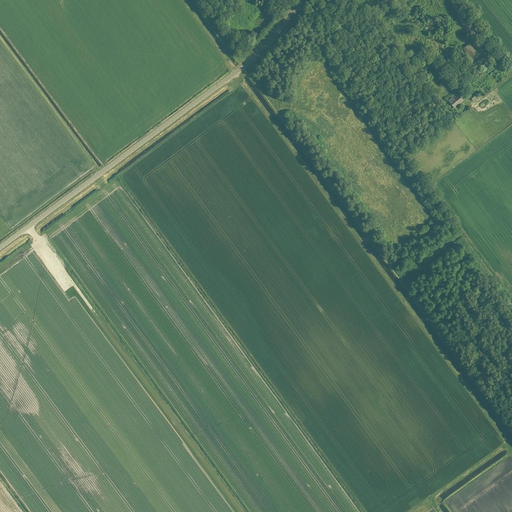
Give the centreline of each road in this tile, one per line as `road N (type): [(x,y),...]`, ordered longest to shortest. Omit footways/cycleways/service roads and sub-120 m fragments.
road 1 (unclassified): [(0,248),(246,63),(299,0)]
road 2 (track): [(297,2),(410,159),(462,112)]
